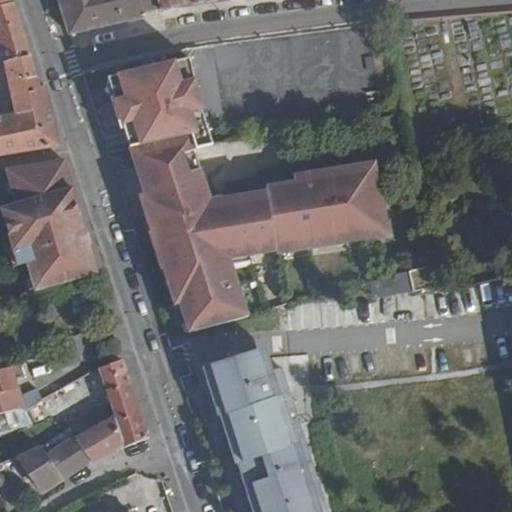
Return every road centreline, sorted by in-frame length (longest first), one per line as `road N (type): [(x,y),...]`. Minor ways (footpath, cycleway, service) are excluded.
road 1 (residential): [(440,0),(237,16),(48,54)]
road 2 (tertiary): [(153,355),(48,54)]
road 3 (tertiary): [(206,511),(153,355)]
